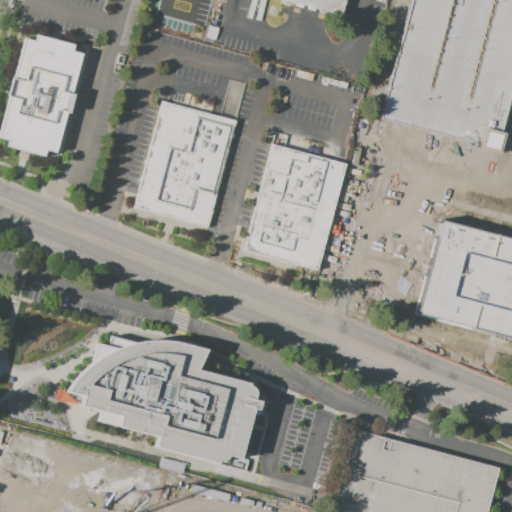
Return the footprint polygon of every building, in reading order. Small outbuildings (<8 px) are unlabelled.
[(344,0),(341,15),(284,0),(344,0)] [(406,0),(511,0),(511,78),(494,150),(375,119),(406,0)] [(0,126),(22,38),(32,41),(34,34),(73,45),(71,51),(81,53),(55,154),(43,151),(41,155),(23,150),(6,146),(6,142),(0,140),(0,126)] [(157,103),(232,122),(204,229),(129,209),(157,103)] [(269,144),(344,164),(316,270),(241,250),(269,144)] [(356,290),(419,304),(447,179),(384,165),(356,290)] [(435,217),(511,237),(511,338),(411,312),(435,217)] [(62,392),(75,395),(80,395),(77,405),(97,410),(94,421),(128,430),(140,433),(154,436),(151,446),(215,463),(215,462),(218,461),(221,460),(223,458),(225,456),(237,459),(238,453),(245,424),(248,412),(249,408),(255,410),(257,401),(250,399),(251,394),(251,390),(249,387),(248,386),(246,385),(246,383),(194,369),(203,349),(182,343),(172,341),(164,340),(147,340),(133,342),(108,335),(105,345),(94,342),(90,356),(88,362),(75,375),(73,377),(62,392)] [(352,430),(330,511),(483,511),(495,468),(398,442),(352,430)] [(137,511),(147,469),(24,443),(9,511),(137,511)]
